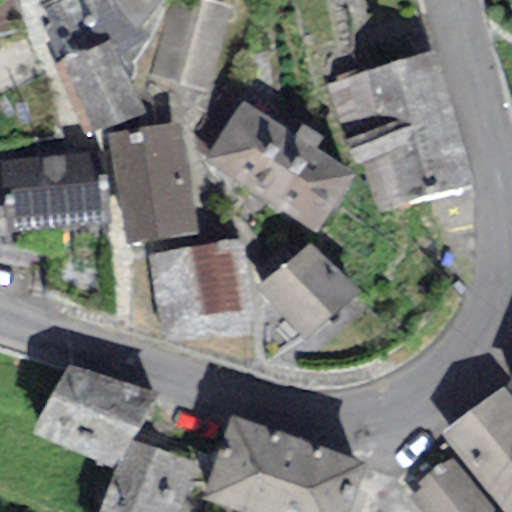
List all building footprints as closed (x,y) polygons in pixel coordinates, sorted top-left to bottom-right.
[(113,0),(134,29),(161,0),(113,0)] [(209,92),(232,7),(204,0),(170,0),(150,76),(209,92)] [(53,64),(84,135),(142,113),(112,42),(53,64)] [(431,52),(324,85),(352,165),(360,162),(455,134),(431,52)] [(238,103),(200,160),(313,234),(351,176),(313,151),(321,140),(298,125),(291,137),(238,103)] [(177,126),(108,136),(122,245),(191,235),(177,126)] [(470,184),(455,134),(360,162),(376,215),(470,184)] [(93,153),(0,163),(0,182),(1,191),(9,190),(14,232),(100,223),(93,153)] [(239,241),(146,256),(157,326),(250,311),(239,241)] [(253,289),(300,340),(357,294),(310,243),(253,289)] [(159,396),(69,366),(29,434),(115,469),(131,443),(159,396)] [(511,511),(511,397),(503,385),(439,430),(502,511),(511,511)] [(350,511),(367,468),(230,417),(201,498),(239,511),(350,511)] [(178,511),(194,464),(131,443),(115,469),(101,511),(178,511)] [(489,511),(494,509),(457,464),(410,495),(423,511),(489,511)]
